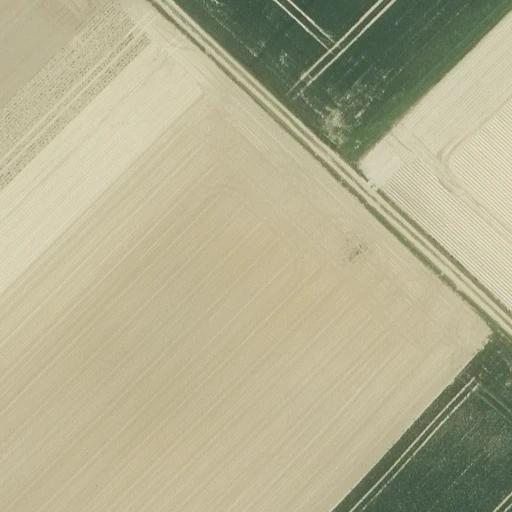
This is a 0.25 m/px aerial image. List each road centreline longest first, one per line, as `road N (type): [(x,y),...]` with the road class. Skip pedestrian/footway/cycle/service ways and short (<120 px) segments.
road 1 (track): [(511,335),(146,0)]
road 2 (track): [(511,24),(349,187)]
